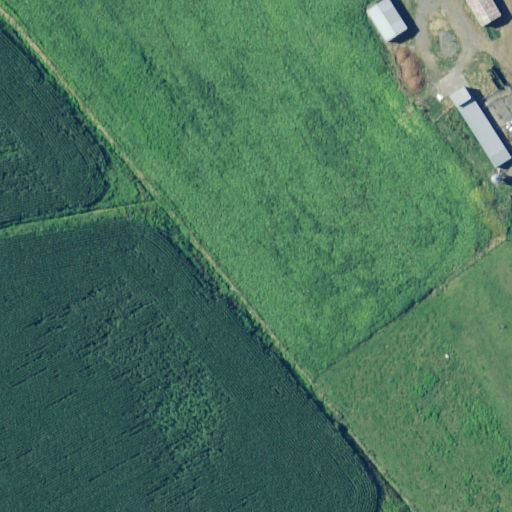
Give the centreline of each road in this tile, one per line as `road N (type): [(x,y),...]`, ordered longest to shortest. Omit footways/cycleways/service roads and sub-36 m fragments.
road 1 (track): [(436,0),(417,65),(429,97),(468,65),(467,40)]
road 2 (track): [(511,198),(429,97)]
